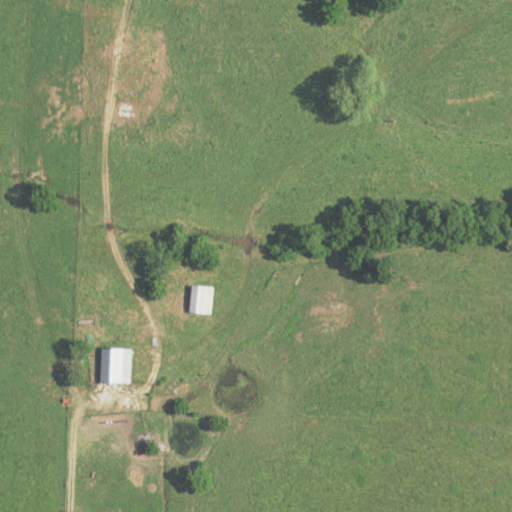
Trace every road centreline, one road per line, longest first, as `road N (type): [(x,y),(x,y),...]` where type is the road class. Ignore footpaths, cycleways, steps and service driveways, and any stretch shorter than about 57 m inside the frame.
road 1 (residential): [(69,511),(75,408),(91,398),(132,398),(154,370),(148,318),(107,222),(105,133),(120,0)]
road 2 (residential): [(154,370),(232,301),(268,189),(410,65),(502,0)]
